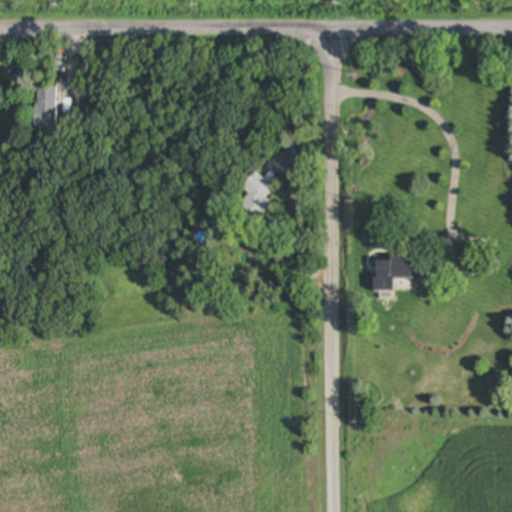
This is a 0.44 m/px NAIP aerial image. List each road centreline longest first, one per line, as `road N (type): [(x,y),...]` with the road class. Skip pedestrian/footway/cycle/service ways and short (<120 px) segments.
road 1 (residential): [(511,30),(0,30)]
road 2 (residential): [(335,511),(332,30)]
